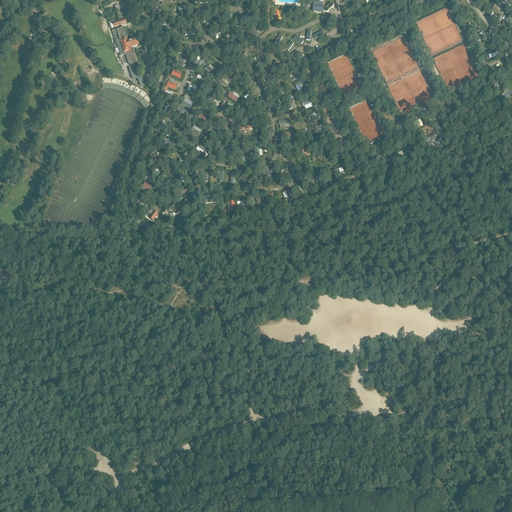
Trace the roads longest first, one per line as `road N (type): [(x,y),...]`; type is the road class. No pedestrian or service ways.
road 1 (residential): [(360,178),(359,185),(211,223),(146,221),(126,186),(168,59),(163,33),(136,0)]
road 2 (track): [(511,232),(347,277)]
road 3 (track): [(269,31),(253,11),(204,12),(202,30),(234,61)]
road 4 (track): [(347,277),(215,284)]
